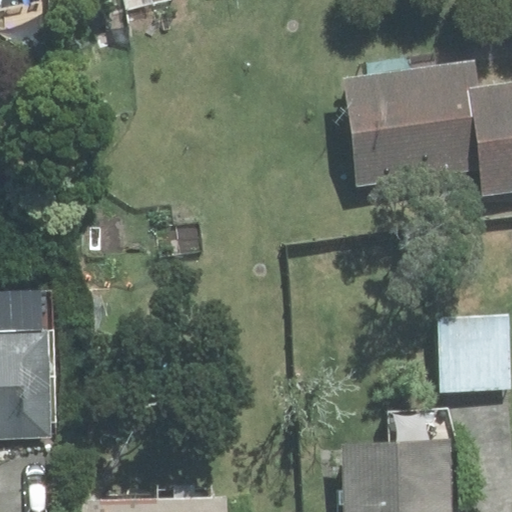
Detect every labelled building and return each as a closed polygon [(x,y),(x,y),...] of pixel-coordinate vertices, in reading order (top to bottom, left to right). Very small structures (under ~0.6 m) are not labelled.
[(470,199),(511,194),(511,90),(445,98),(441,68),(320,82),(334,195),(467,179),(470,199)] [(504,318),(435,321),(439,400),(508,397),(504,318)] [(32,341),(0,342),(0,448),(36,447),(32,341)] [(444,511),(443,444),(351,445),(351,511),(444,511)] [(201,511),(201,503),(74,511),(73,511),(201,511)]
